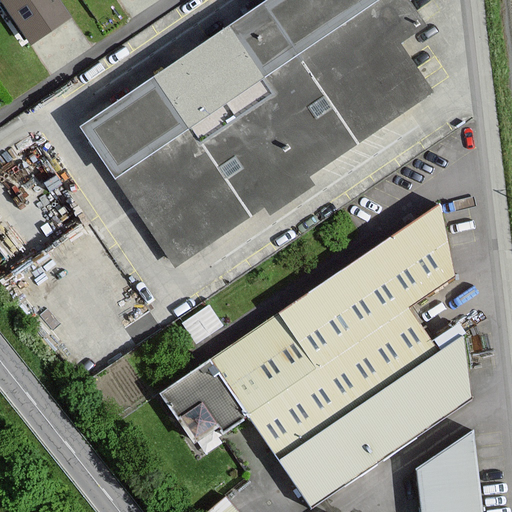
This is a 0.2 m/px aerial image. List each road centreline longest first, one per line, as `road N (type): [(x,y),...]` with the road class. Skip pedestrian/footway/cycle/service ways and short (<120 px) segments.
road 1 (unclassified): [(477,0),(511,302)]
road 2 (primary): [(0,360),(120,511)]
